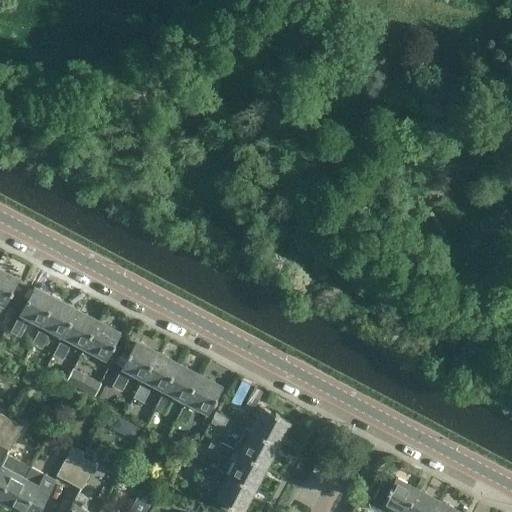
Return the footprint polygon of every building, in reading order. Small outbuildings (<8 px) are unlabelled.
[(0,267),(0,302),(3,304),(18,277),(0,267)] [(19,312),(41,324),(55,297),(33,285),(19,312)] [(41,324),(62,335),(76,308),(55,297),(41,324)] [(62,335),(83,346),(97,319),(76,308),(62,335)] [(97,319),(83,346),(105,358),(119,331),(97,319)] [(12,332),(22,337),(28,325),(19,320),(12,332)] [(33,344),(43,349),(50,336),(40,331),(33,344)] [(121,367),(143,378),(157,351),(135,339),(121,367)] [(54,355),(64,360),(71,348),(61,342),(54,355)] [(143,378),(164,389),(178,362),(157,351),(143,378)] [(164,389),(185,400),(199,373),(178,362),(164,389)] [(102,382),(74,368),(67,381),(95,396),(102,382)] [(199,373),(185,400),(207,412),(221,385),(199,373)] [(114,386),(124,392),(130,379),(121,374),(114,386)] [(135,398),(145,403),(152,390),(142,385),(135,398)] [(156,409),(166,414),(173,402),(163,396),(156,409)] [(178,420),(187,425),(194,412),(185,407),(178,420)] [(262,408),(250,431),(275,444),(282,431),(279,429),(284,419),(262,408)] [(238,411),(233,421),(246,428),(251,418),(238,411)] [(0,436),(9,418),(0,413),(0,436)] [(23,425),(9,418),(0,436),(0,445),(10,451),(23,425)] [(228,430),(241,437),(246,428),(233,421),(228,430)] [(250,431),(238,453),(263,466),(263,465),(260,464),(266,455),(268,456),(275,444),(250,431)] [(223,443),(218,453),(231,460),(236,450),(223,443)] [(56,475),(69,481),(85,452),(72,445),(56,475)] [(69,481),(82,488),(95,463),(93,462),(95,457),(85,452),(69,481)] [(0,501),(9,506),(30,466),(6,453),(0,463),(0,501)] [(238,453),(227,475),(248,486),(254,477),(256,478),(263,466),(238,453)] [(212,465),(207,475),(220,482),(225,473),(212,465)] [(44,474),(30,466),(9,506),(19,511),(35,511),(43,497),(44,498),(54,479),(44,474)] [(379,469),(375,477),(386,482),(390,475),(379,469)] [(248,486),(227,475),(215,497),(219,499),(239,511),(252,488),(248,486)] [(388,510),(386,511),(403,511),(416,487),(394,476),(387,489),(375,482),(364,503),(365,507),(371,510),(375,509),(378,505),(388,510)] [(403,511),(430,511),(437,499),(416,487),(403,511)] [(128,511),(145,511),(154,495),(141,488),(128,511)] [(92,511),(83,507),(88,497),(77,492),(67,510),(68,511),(67,511),(92,511)] [(437,499),(430,511),(457,511),(459,510),(437,499)]
